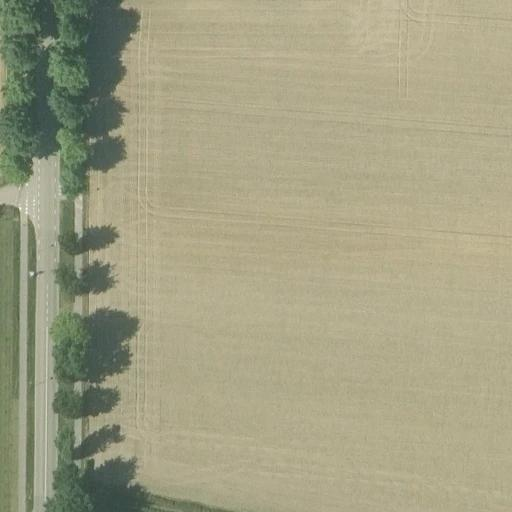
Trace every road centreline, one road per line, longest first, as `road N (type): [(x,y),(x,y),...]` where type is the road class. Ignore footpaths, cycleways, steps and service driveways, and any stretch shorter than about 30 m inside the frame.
road 1 (tertiary): [(46,278),(45,511)]
road 2 (tertiary): [(46,194),(48,0)]
